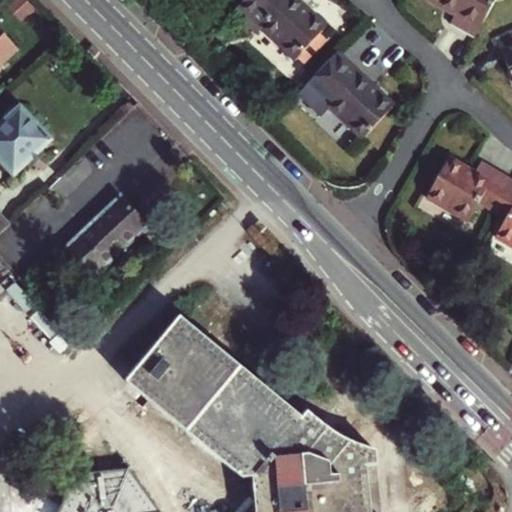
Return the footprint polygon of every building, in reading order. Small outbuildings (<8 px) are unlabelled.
[(252,0),(241,11),(262,34),(268,28),(300,63),(334,30),(303,0),(252,0)] [(453,25),(475,38),(497,0),(436,0),(459,14),(453,25)] [(0,67),(19,49),(0,30),(0,67)] [(511,33),(498,41),(511,70),(511,33)] [(340,59),(315,83),(335,104),(332,108),(365,141),(397,110),(364,75),(361,79),(340,59)] [(0,118),(0,127),(0,161),(13,175),(27,163),(31,167),(44,153),(41,150),(49,141),(20,110),(10,109),(0,117),(0,118)] [(479,208),(492,215),(510,182),(481,165),(475,176),(451,162),(427,201),(470,225),(479,208)] [(511,182),(510,182),(492,215),(506,223),(497,240),(511,248),(511,182)] [(119,198),(65,250),(92,280),(148,228),(119,198)] [(366,511),(363,470),(378,469),(376,455),(346,444),(332,435),(318,426),(308,417),(302,422),(182,319),(127,382),(244,482),(255,481),(257,511),(155,511),(127,470),(74,474),(55,511),(366,511)] [(381,511),(378,469),(363,470),(366,511),(381,511)]
